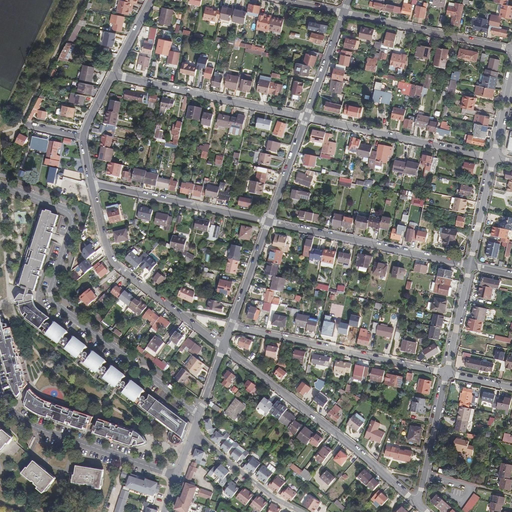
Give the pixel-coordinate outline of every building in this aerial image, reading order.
[(124,2),(115,0),(114,0),(112,10),(128,13),(128,12),(128,10),(129,8),(131,8),(132,4),(124,2)] [(402,0),(400,9),(399,13),(404,14),(408,14),(410,5),(405,4),(406,0),(402,0)] [(386,12),(399,14),(399,13),(400,9),(385,5),(384,6),(370,3),(369,7),(371,7),(371,8),(386,12)] [(446,6),(444,15),(451,17),(449,25),(452,26),(454,26),(457,27),(462,5),(454,3),(454,4),(453,8),(446,6)] [(247,4),(245,13),(245,15),(257,17),(259,7),(254,6),(247,4)] [(511,12),(511,8),(511,6),(504,5),(501,4),(499,17),(500,17),(510,19),(511,12)] [(417,18),(422,19),(424,9),(414,7),(412,17),(417,18)] [(168,26),(171,10),(161,8),(160,13),(158,23),(168,26)] [(220,19),(222,11),(220,11),(218,11),(217,12),(212,11),(210,10),(211,9),(208,8),(206,8),(203,19),(215,22),(216,18),(220,19)] [(227,9),(223,8),(222,11),(220,19),(229,21),(232,10),(227,9)] [(85,9),(77,24),(80,25),(85,26),(86,21),(82,20),(87,9),(85,9)] [(241,12),(233,10),(230,21),(243,24),(245,15),(245,13),(241,12)] [(263,14),(258,13),(254,30),(267,32),(267,30),(270,18),(270,16),(263,14)] [(121,24),(123,17),(112,14),(110,22),(113,23),(111,29),(120,31),(121,24)] [(489,20),(488,25),(497,27),(499,21),(500,17),(499,17),(490,15),(489,20)] [(277,19),(270,18),(267,30),(279,32),(282,20),(277,19)] [(488,25),(489,20),(477,18),(476,22),(473,21),(471,28),(472,30),(475,30),(476,30),(478,30),(478,31),(481,32),(486,33),(487,30),(488,25)] [(314,31),(324,33),(325,30),(325,27),(309,23),(308,28),(313,29),(313,30),(314,30),(314,31)] [(77,24),(67,42),(71,43),(80,25),(77,24)] [(497,27),(488,25),(487,30),(490,30),(489,33),(504,37),(505,31),(499,29),(499,27),(497,27)] [(360,29),(357,39),(370,42),(373,30),(369,29),(368,29),(367,31),(360,29)] [(114,39),(115,34),(105,32),(102,45),(112,48),(113,43),(114,44),(114,41),(115,39),(114,39)] [(309,41),(321,44),(322,40),(323,36),(310,34),(309,41)] [(385,34),(384,42),(383,45),(386,46),(392,47),(395,35),(392,34),(390,34),(389,35),(385,34)] [(355,49),(357,42),(345,39),(344,43),(343,47),(353,49),(353,48),(355,49)] [(161,54),(168,56),(171,43),(158,40),(156,53),(161,54)] [(384,42),(381,41),(380,43),(379,49),(378,53),(382,54),(384,54),(386,46),(383,45),(384,42)] [(61,54),(59,59),(68,61),(69,60),(77,45),(71,43),(67,42),(63,51),(63,54),(61,54)] [(145,67),(148,67),(153,45),(143,43),(142,48),(141,53),(147,54),(146,58),(139,56),(136,69),(144,71),(145,67)] [(398,48),(392,47),(388,65),(402,68),(406,51),(403,51),(398,50),(398,48)] [(428,59),(430,48),(428,48),(424,47),(423,48),(419,47),(416,47),(413,56),(428,59)] [(444,67),(447,51),(441,49),(436,48),(432,65),(444,67)] [(456,58),(474,62),(476,53),(467,51),(458,49),(456,58)] [(315,58),(316,53),(306,50),(303,63),(312,66),(315,58)] [(352,52),(342,50),(341,55),(342,55),(340,65),(349,67),(352,52)] [(166,67),(177,69),(180,54),(169,51),(166,67)] [(484,70),(483,75),(496,78),(497,73),(495,73),(496,67),(497,61),(489,59),(487,71),(484,70)] [(308,71),(309,66),(295,63),(293,74),(307,76),(308,71)] [(93,74),(94,67),(83,65),(80,80),(90,82),(91,78),(92,73),(93,74)] [(187,78),(193,79),(195,71),(184,68),(182,77),(187,78)] [(332,73),(331,78),(341,81),(343,71),(333,69),(332,73)] [(237,77),(235,89),(238,89),(238,90),(242,91),(245,91),(246,88),(250,88),(251,80),(250,80),(251,74),(242,72),(241,74),(238,73),(237,77)] [(458,75),(451,73),(449,80),(456,81),(458,75)] [(481,87),(483,75),(480,74),(478,82),(476,82),(475,85),(477,86),(481,87)] [(226,75),(223,87),(229,88),(235,89),(237,77),(226,75)] [(425,75),(422,87),(428,88),(430,76),(425,75)] [(496,78),(483,75),(481,87),(492,89),(494,89),(495,84),(496,78)] [(212,76),(210,85),(216,86),(219,87),(221,78),(212,76)] [(341,81),(331,78),(329,85),(328,92),(338,94),(341,81)] [(262,95),(266,95),(267,93),(269,83),(269,82),(258,80),(255,92),(259,93),(262,93),(262,95)] [(456,81),(449,80),(449,82),(446,93),(449,93),(453,94),(456,81)] [(290,95),(299,97),(300,93),(300,90),(302,90),(303,85),(293,82),(290,95)] [(410,85),(404,83),(400,82),(398,82),(397,85),(402,86),(403,86),(403,87),(405,87),(403,94),(408,95),(410,85)] [(92,90),(93,86),(79,83),(77,92),(91,95),(92,90)] [(269,83),(267,93),(272,95),(277,96),(277,92),(280,93),(280,89),(278,88),(279,85),(269,83)] [(375,102),(379,103),(380,102),(387,104),(389,93),(389,91),(387,91),(386,91),(385,93),(378,91),(379,84),(375,83),(371,101),(375,102)] [(422,87),(410,85),(408,95),(413,96),(414,95),(420,96),(422,88),(422,87)] [(492,89),(481,87),(477,86),(475,94),(482,96),(482,95),(490,97),(491,94),(492,89)] [(125,91),(123,100),(146,105),(149,95),(149,93),(146,92),(145,96),(142,95),(136,93),(125,91)] [(83,100),(84,96),(71,93),(69,101),(83,104),(83,100)] [(149,95),(146,105),(146,108),(153,109),(154,104),(157,105),(158,99),(155,98),(156,96),(152,96),(149,95)] [(473,103),(474,99),(462,96),(459,108),(461,108),(472,110),(473,103)] [(36,109),(42,99),(38,98),(33,108),(36,109)] [(166,100),(161,98),(159,109),(164,110),(167,111),(168,109),(171,109),(172,102),(169,101),(169,100),(166,100)] [(109,105),(107,112),(116,114),(119,103),(110,101),(109,105)] [(323,110),(338,114),(340,106),(324,103),(324,106),(323,110)] [(343,114),(359,118),(361,109),(349,106),(345,105),(343,114)] [(60,115),(73,118),(74,112),(75,109),(62,106),(60,115)] [(185,119),(197,121),(199,110),(193,108),(187,107),(185,119)] [(401,121),(404,111),(392,108),(389,119),(394,120),(401,121)] [(474,114),(475,111),(472,110),(461,108),(460,112),(464,113),(464,112),(473,114),(472,123),(475,124),(486,126),(488,117),(474,114)] [(32,109),(27,120),(29,120),(33,113),(37,114),(36,118),(43,120),(44,120),(44,117),(45,113),(37,112),(38,110),(32,109)] [(107,112),(106,111),(104,118),(103,124),(114,126),(116,114),(107,112)] [(206,114),(202,113),(200,125),(209,127),(211,115),(206,114)] [(415,116),(415,118),(413,125),(418,126),(426,128),(427,120),(428,118),(420,116),(421,114),(416,113),(415,116)] [(228,128),(230,118),(224,117),(218,116),(216,125),(228,128)] [(234,117),(230,116),(230,118),(228,128),(235,129),(240,130),(243,118),(240,117),(237,116),(236,120),(233,119),(234,117)] [(406,120),(403,119),(401,128),(403,128),(405,129),(406,127),(410,128),(413,128),(413,125),(415,118),(407,116),(406,120)] [(268,131),(270,121),(263,120),(257,119),(256,123),(255,128),(268,131)] [(437,122),(432,121),(427,120),(426,128),(425,130),(431,132),(434,132),(437,122)] [(442,126),(441,129),(448,130),(449,126),(445,125),(446,122),(441,121),(440,126),(442,126)] [(165,141),(164,141),(163,144),(168,145),(176,146),(181,124),(178,123),(177,127),(174,127),(172,136),(175,136),(173,144),(165,142),(165,141)] [(272,137),(280,138),(282,131),(283,125),(275,123),(272,137)] [(103,124),(102,124),(102,126),(99,125),(99,128),(98,131),(91,129),(90,133),(101,135),(110,137),(111,137),(114,126),(103,124)] [(485,132),(486,126),(475,124),(473,136),(483,139),(485,132)] [(161,132),(154,130),(151,141),(159,143),(163,144),(164,141),(159,140),(161,132)] [(322,142),(324,134),(311,131),(310,136),(309,142),(321,144),(322,142)] [(482,146),(483,139),(473,136),(463,134),(462,141),(472,144),(482,146)] [(26,139),(19,135),(15,143),(24,147),(25,143),(24,143),(26,139)] [(99,143),(98,147),(100,147),(108,149),(110,137),(101,135),(100,138),(99,143)] [(358,145),(359,141),(357,141),(357,140),(353,139),(350,138),(347,150),(356,152),(358,145)] [(46,152),(48,142),(32,139),(30,149),(46,152)] [(52,166),(57,167),(58,162),(57,161),(57,159),(55,159),(56,151),(58,143),(50,141),(46,159),(53,161),(52,166)] [(269,141),(267,141),(264,151),(274,153),(275,150),(275,147),(277,148),(278,148),(278,146),(279,143),(269,141)] [(327,143),(322,142),(321,144),(320,153),(332,155),(333,148),(331,147),(332,144),(327,143)] [(206,153),(208,146),(202,145),(202,147),(198,147),(197,151),(200,151),(206,153)] [(363,146),(358,145),(356,152),(356,155),(368,158),(369,153),(370,148),(363,146)] [(375,155),(369,153),(368,158),(366,169),(372,170),(373,168),(379,170),(380,163),(384,163),(387,151),(389,152),(390,148),(381,146),(377,145),(375,155)] [(97,155),(96,160),(107,163),(109,163),(112,150),(108,149),(100,147),(99,151),(98,156),(97,155)] [(224,147),(222,156),(225,157),(237,159),(239,152),(227,150),(227,147),(224,147)] [(270,155),(259,153),(256,163),(266,165),(267,162),(269,162),(270,158),(270,155)] [(426,155),(420,154),(419,158),(421,158),(420,162),(422,162),(421,165),(422,166),(422,167),(423,167),(423,169),(424,169),(423,178),(427,179),(428,175),(432,158),(429,158),(425,157),(426,155)] [(222,156),(215,155),(214,164),(220,165),(221,158),(224,159),(225,157),(222,156)] [(317,158),(305,155),(304,159),(302,166),(314,169),(317,158)] [(399,163),(393,161),(391,171),(403,174),(405,164),(399,163)] [(109,163),(107,163),(106,168),(108,168),(106,175),(117,177),(120,165),(109,163)] [(405,163),(405,164),(403,174),(415,177),(418,165),(413,164),(405,163)] [(462,172),(471,175),(472,170),(473,166),(463,163),(463,167),(461,167),(461,170),(462,170),(462,172)] [(108,168),(106,168),(105,168),(104,170),(106,170),(105,176),(119,179),(122,166),(120,165),(117,177),(106,175),(108,168)] [(47,183),(54,184),(56,175),(57,169),(50,168),(47,183)] [(128,183),(129,177),(130,171),(124,170),(124,173),(121,172),(119,181),(122,181),(128,183)] [(130,177),(130,181),(136,182),(142,183),(144,173),(144,172),(132,170),(130,177)] [(294,183),(307,189),(311,178),(312,173),(305,171),(303,175),(297,173),(296,178),(294,183)] [(144,173),(142,183),(149,185),(154,186),(156,177),(156,176),(144,173)] [(254,183),(262,185),(263,180),(265,175),(256,173),(254,183)] [(156,177),(154,186),(160,187),(166,188),(168,180),(156,177)] [(171,178),(169,178),(168,180),(166,188),(166,190),(170,190),(174,191),(175,182),(170,181),(171,178)] [(372,182),(363,180),(362,187),(370,188),(372,182)] [(206,186),(206,182),(202,181),(201,188),(193,186),(191,195),(195,196),(199,197),(200,195),(201,191),(204,191),(206,186)] [(262,188),(262,185),(254,183),(251,182),(249,194),(258,196),(259,191),(261,191),(262,188)] [(219,183),(218,188),(216,199),(215,201),(218,201),(220,202),(221,200),(223,201),(223,200),(228,201),(230,193),(230,192),(225,191),(225,192),(222,192),(224,185),(219,183)] [(189,186),(180,184),(178,193),(183,194),(187,195),(189,186)] [(218,188),(206,186),(204,191),(203,196),(203,197),(216,199),(218,188)] [(459,196),(469,198),(470,193),(471,189),(466,188),(466,187),(461,186),(460,190),(458,189),(458,191),(460,191),(459,196)] [(307,201),(308,195),(291,191),(290,196),(289,199),(290,199),(288,206),(296,208),(298,199),(307,201)] [(250,197),(245,196),(245,200),(238,198),(236,206),(242,207),(248,208),(250,197)] [(465,207),(467,201),(455,198),(452,212),(463,214),(465,207)] [(114,211),(112,206),(105,208),(107,215),(109,224),(119,221),(117,210),(114,211)] [(148,221),(151,209),(143,208),(138,206),(135,218),(148,221)] [(42,208),(40,207),(16,283),(18,283),(42,208)] [(44,209),(42,208),(18,283),(21,284),(20,286),(25,287),(26,286),(28,286),(33,288),(37,274),(35,273),(36,271),(37,271),(38,268),(37,268),(37,266),(39,266),(44,252),(42,251),(42,249),(44,249),(45,246),(43,246),(44,244),(46,245),(48,237),(45,236),(48,229),(49,227),(51,228),(52,225),(50,225),(51,223),(53,224),(56,213),(50,211),(50,209),(45,207),(44,209)] [(312,214),(294,210),(293,215),(297,216),(297,218),(306,220),(310,221),(312,214)] [(162,226),(167,227),(169,217),(166,217),(166,216),(161,215),(154,214),(152,224),(162,226)] [(335,227),(340,228),(341,227),(343,218),(343,216),(333,214),(331,226),(335,227)] [(355,220),(354,227),(358,228),(366,230),(366,227),(368,219),(356,217),(355,220)] [(373,232),(378,232),(379,228),(381,219),(369,217),(368,219),(366,227),(371,228),(374,229),(373,232)] [(455,226),(463,228),(463,226),(463,223),(462,223),(463,218),(457,217),(455,226)] [(511,219),(510,219),(502,217),(501,221),(501,224),(497,225),(497,229),(507,231),(511,232),(511,229),(511,219)] [(343,218),(341,227),(343,228),(349,229),(351,220),(343,218)] [(389,219),(381,218),(381,219),(379,228),(383,229),(387,230),(389,219)] [(207,232),(209,222),(203,221),(196,219),(194,229),(207,232)] [(205,240),(216,242),(219,227),(215,226),(211,226),(209,233),(207,232),(205,240)] [(238,239),(248,241),(249,234),(250,229),(240,227),(238,239)] [(396,231),(391,229),(389,239),(394,240),(399,241),(402,229),(397,228),(396,231)] [(497,229),(492,228),(491,232),(490,235),(493,235),(493,237),(500,239),(500,242),(507,244),(508,241),(505,240),(507,231),(497,229)] [(455,232),(442,229),(439,240),(438,239),(436,244),(445,246),(444,249),(448,249),(448,247),(452,248),(454,241),(455,232)] [(116,243),(127,240),(125,230),(114,233),(115,238),(116,243)] [(414,240),(416,232),(406,230),(404,242),(406,242),(409,243),(410,239),(414,240)] [(284,246),(285,238),(273,235),(271,247),(280,249),(280,252),(286,253),(287,247),(284,246)] [(179,238),(171,236),(169,246),(168,250),(175,253),(176,251),(182,252),(183,250),(184,244),(185,240),(179,238)] [(310,250),(313,237),(311,237),(307,236),(306,240),(306,239),(302,257),(308,258),(310,250)] [(500,242),(489,240),(487,248),(485,257),(496,259),(500,242)] [(228,259),(237,262),(239,256),(238,256),(239,252),(240,253),(241,247),(231,245),(229,253),(228,254),(226,259),(228,259)] [(86,250),(83,255),(86,260),(97,252),(93,248),(94,248),(93,246),(86,250)] [(312,260),(320,262),(323,251),(318,250),(318,251),(314,250),(314,249),(311,249),(310,250),(308,258),(308,260),(312,261),(312,260)] [(325,250),(323,249),(323,251),(320,262),(333,264),(335,254),(327,252),(327,250),(325,250)] [(277,265),(280,252),(269,250),(268,255),(266,263),(277,265)] [(136,268),(147,256),(142,253),(137,259),(130,252),(124,259),(128,262),(133,267),(134,266),(136,268)] [(336,262),(343,264),(347,264),(348,265),(349,256),(343,255),(338,254),(336,262)] [(367,265),(369,258),(364,257),(357,255),(355,262),(356,262),(355,266),(366,269),(369,265),(367,265)] [(234,274),(237,262),(228,259),(225,272),(234,274)] [(86,260),(78,266),(85,274),(93,267),(86,260)] [(95,271),(101,278),(108,272),(106,270),(107,269),(105,267),(104,268),(102,266),(101,265),(100,266),(98,263),(93,267),(95,271)] [(147,263),(144,266),(150,271),(152,268),(147,263)] [(266,263),(265,263),(263,275),(271,277),(274,278),(277,265),(266,263)] [(372,275),(383,277),(386,266),(380,265),(374,264),(372,275)] [(414,264),(412,272),(423,274),(425,267),(419,265),(414,264)] [(150,271),(144,266),(141,269),(146,274),(150,271)] [(390,277),(400,280),(402,270),(397,269),(392,268),(390,277)] [(438,270),(437,277),(448,280),(449,272),(445,271),(438,270)] [(159,276),(155,273),(150,279),(154,282),(158,286),(163,280),(161,278),(162,277),(160,275),(159,276)] [(283,280),(274,278),(271,277),(270,283),(268,290),(280,293),(283,280)] [(448,280),(437,277),(435,284),(432,283),(431,291),(434,292),(433,293),(447,296),(449,288),(450,284),(450,280),(448,280)] [(480,286),(492,289),(497,290),(498,283),(482,279),(481,283),(480,286)] [(216,293),(228,295),(229,288),(231,283),(219,280),(216,293)] [(336,293),(342,295),(343,287),(337,285),(336,291),(335,293),(336,293)] [(118,298),(123,292),(118,288),(116,286),(111,293),(118,298)] [(480,286),(479,286),(478,291),(477,297),(489,300),(492,289),(480,286)] [(186,302),(191,304),(193,294),(179,288),(175,297),(186,302)] [(74,302),(77,304),(82,300),(87,306),(96,298),(92,293),(89,289),(74,302)] [(26,291),(26,293),(24,292),(20,291),(18,297),(18,298),(18,302),(20,307),(22,312),(22,313),(24,310),(26,312),(24,315),(38,325),(41,321),(41,320),(41,319),(42,320),(44,317),(48,315),(35,305),(34,302),(32,298),(32,292),(26,291)] [(130,296),(124,291),(123,292),(118,298),(129,306),(134,299),(130,296)] [(266,304),(270,305),(277,306),(278,302),(272,301),(273,298),(271,298),(272,293),(265,292),(264,296),(262,295),(262,297),(262,298),(264,299),(263,302),(266,303),(266,304)] [(104,294),(96,302),(98,304),(101,301),(104,303),(109,298),(104,294)] [(18,302),(18,298),(16,298),(16,303),(17,303),(18,309),(20,312),(23,316),(44,332),(45,331),(46,329),(42,327),(41,328),(38,325),(24,315),(22,313),(22,312),(20,307),(18,302)] [(137,319),(146,307),(144,305),(141,303),(140,304),(138,302),(134,299),(129,306),(126,310),(137,319)] [(219,306),(220,302),(208,300),(206,310),(217,312),(217,311),(220,312),(221,309),(221,307),(219,306)] [(430,311),(443,314),(444,308),(445,302),(434,300),(433,305),(431,304),(430,311)] [(261,311),(268,312),(270,305),(266,304),(263,303),(261,311)] [(247,316),(257,318),(258,309),(249,307),(248,311),(247,316)] [(471,315),(470,318),(479,320),(481,321),(483,321),(485,309),(474,307),(473,313),(471,313),(471,315)] [(288,315),(295,317),(295,316),(296,311),(285,308),(284,311),(289,312),(288,315)] [(153,326),(159,317),(153,313),(148,309),(145,313),(146,313),(142,318),(144,320),(146,318),(151,322),(150,324),(153,326)] [(0,313),(0,352),(5,370),(8,380),(10,386),(12,390),(14,393),(16,396),(18,393),(18,392),(16,393),(15,392),(13,389),(11,385),(10,381),(8,376),(10,376),(9,370),(7,371),(3,358),(5,358),(3,352),(2,352),(0,346),(0,319),(1,322),(2,322),(0,313)] [(283,329),(285,318),(272,315),(270,326),(275,327),(283,329)] [(443,318),(432,315),(430,328),(439,330),(440,330),(441,323),(443,318)] [(155,334),(162,325),(166,328),(169,323),(164,320),(160,316),(159,317),(153,326),(150,330),(155,334)] [(295,317),(293,326),(300,328),(305,329),(306,323),(308,318),(295,316),(295,317)] [(44,324),(42,327),(46,329),(45,331),(57,340),(61,335),(66,328),(53,318),(51,322),(51,323),(48,324),(47,325),(45,324),(44,324)] [(470,318),(468,318),(467,323),(467,325),(469,326),(468,330),(476,332),(479,320),(470,318)] [(0,319),(0,346),(2,352),(3,352),(5,358),(3,358),(7,371),(9,370),(10,376),(8,376),(10,381),(11,385),(13,389),(15,392),(16,393),(18,392),(26,381),(25,378),(23,375),(9,325),(4,326),(3,324),(6,324),(5,321),(2,322),(1,322),(0,319)] [(325,336),(331,337),(332,330),(334,331),(335,325),(323,322),(321,335),(325,336)] [(305,329),(305,333),(309,333),(314,334),(316,325),(306,323),(305,329)] [(375,333),(374,336),(385,338),(390,339),(391,331),(376,327),(375,333)] [(427,340),(437,342),(438,336),(439,330),(430,328),(427,340)] [(181,332),(178,329),(170,340),(177,345),(183,338),(181,336),(179,335),(181,332)] [(70,337),(67,339),(67,340),(67,341),(63,338),(62,339),(62,340),(61,341),(65,344),(64,345),(76,354),(80,349),(82,346),(86,344),(71,333),(70,337)] [(67,339),(61,335),(57,340),(57,341),(63,346),(64,345),(65,344),(61,341),(62,340),(62,339),(63,338),(67,341),(67,340),(67,339)] [(367,347),(369,336),(365,335),(364,338),(358,337),(356,345),(361,346),(367,347)] [(163,343),(154,337),(147,347),(155,353),(163,343)] [(192,343),(187,338),(183,344),(189,348),(187,350),(193,355),(195,353),(196,354),(200,348),(192,343)] [(251,343),(244,339),(242,339),(239,338),(237,340),(236,341),(236,342),(236,345),(238,347),(247,351),(251,343)] [(472,349),(487,353),(489,344),(474,340),(473,344),(472,349)] [(408,353),(413,354),(415,345),(402,342),(400,351),(408,353)] [(427,359),(437,352),(436,350),(432,345),(422,352),(427,359)] [(266,346),(264,356),(275,358),(277,348),(271,347),(266,346)] [(105,358),(90,347),(89,351),(85,353),(84,355),(82,353),(81,355),(84,358),(83,360),(95,369),(99,364),(101,361),(105,358)] [(85,353),(80,349),(76,354),(75,355),(82,360),(83,360),(84,358),(81,355),(82,353),(84,355),(85,353)] [(301,364),(304,353),(299,352),(293,351),(291,359),(298,361),(297,363),(301,364)] [(141,354),(149,360),(151,357),(143,352),(141,354)] [(420,362),(424,356),(420,353),(416,358),(420,362)] [(469,355),(461,354),(461,356),(460,359),(462,359),(461,363),(464,364),(464,368),(478,371),(479,362),(468,360),(469,355)] [(186,367),(193,357),(191,355),(183,365),(186,367)] [(323,367),(326,368),(328,359),(320,357),(311,355),(309,364),(315,365),(323,367)] [(200,368),(203,364),(193,357),(186,367),(197,375),(198,374),(200,371),(198,371),(200,368)] [(511,358),(506,357),(505,359),(505,363),(503,370),(509,371),(510,369),(511,369),(511,358)] [(163,371),(167,366),(167,365),(162,361),(160,364),(154,360),(152,363),(163,371)] [(123,372),(110,362),(109,366),(105,368),(106,369),(105,370),(101,367),(100,368),(101,368),(100,370),(103,373),(102,374),(114,384),(118,378),(123,372)] [(479,362),(478,371),(482,371),(486,372),(486,371),(490,372),(492,365),(479,362)] [(344,373),(348,374),(350,365),(345,364),(341,363),(341,364),(338,363),(334,363),(332,373),(343,375),(344,373)] [(105,368),(99,364),(95,369),(95,370),(102,374),(103,373),(100,370),(101,368),(100,368),(101,367),(105,370),(106,369),(105,368)] [(365,378),(367,369),(360,367),(354,366),(351,379),(360,381),(361,377),(365,378)] [(173,380),(181,385),(184,381),(189,374),(182,368),(173,380)] [(277,377),(280,380),(284,374),(278,369),(273,374),(277,377)] [(381,383),(383,372),(376,371),(371,369),(368,380),(377,382),(381,383)] [(221,378),(229,383),(234,377),(230,374),(226,371),(221,378)] [(305,374),(302,377),(315,384),(318,383),(320,381),(308,375),(305,374)] [(383,385),(399,389),(401,378),(392,377),(386,375),(383,385)] [(143,388),(129,376),(128,377),(128,380),(124,383),(122,384),(121,382),(119,385),(122,388),(121,389),(133,398),(137,393),(139,391),(143,388)] [(124,383),(118,378),(114,384),(120,389),(121,389),(122,388),(119,385),(121,382),(122,384),(124,383)] [(428,384),(428,381),(418,379),(415,393),(424,395),(426,387),(427,387),(428,384)] [(246,380),(243,385),(246,387),(244,390),(248,393),(253,386),(250,383),(246,380)] [(299,394),(302,396),(308,389),(301,384),(296,391),(299,394)] [(28,385),(23,399),(25,400),(24,402),(29,407),(34,410),(38,411),(46,414),(47,411),(53,412),(51,416),(64,420),(65,418),(70,420),(70,422),(82,426),(82,424),(85,425),(87,421),(89,421),(91,414),(44,398),(40,395),(36,392),(32,389),(28,385)] [(459,406),(459,407),(467,408),(468,403),(469,404),(469,403),(470,396),(471,396),(470,396),(471,391),(462,389),(462,391),(461,394),(460,394),(459,402),(460,402),(459,406)] [(141,402),(140,404),(165,422),(164,424),(162,426),(161,428),(161,431),(162,434),(163,436),(165,439),(167,441),(170,442),(173,442),(175,442),(179,441),(181,438),(179,437),(180,436),(178,435),(179,433),(182,436),(185,428),(181,425),(182,423),(186,426),(188,419),(165,401),(164,404),(162,403),(163,403),(157,398),(148,391),(146,395),(142,397),(142,398),(140,397),(138,399),(141,402)] [(142,397),(137,393),(133,398),(132,400),(164,424),(165,422),(140,404),(141,402),(138,399),(140,397),(142,398),(142,397)] [(313,400),(321,407),(326,402),(317,395),(313,400)] [(502,401),(497,400),(495,411),(506,413),(507,414),(511,397),(507,396),(503,396),(502,401)] [(423,403),(423,399),(414,397),(413,402),(411,401),(409,411),(422,414),(424,408),(422,407),(423,403)] [(224,413),(234,420),(245,406),(236,398),(232,403),(224,413)] [(25,400),(23,399),(22,402),(28,407),(32,410),(37,413),(84,429),(85,425),(82,424),(82,426),(70,422),(70,420),(65,418),(64,420),(51,416),(53,412),(47,411),(46,414),(38,411),(34,410),(29,407),(24,402),(25,400)] [(256,407),(266,414),(268,412),(272,406),(269,404),(271,401),(269,400),(268,399),(266,401),(262,399),(256,407)] [(208,405),(219,413),(221,411),(221,410),(209,401),(208,405)] [(278,420),(284,412),(286,410),(281,406),(276,402),(272,406),(268,412),(278,420)] [(486,403),(484,412),(492,413),(493,405),(486,403)] [(458,411),(457,419),(467,422),(470,409),(467,408),(459,407),(458,411)] [(330,411),(326,415),(330,419),(334,422),(338,418),(334,415),(337,412),(332,408),(330,411)] [(292,421),(294,419),(287,414),(284,412),(278,420),(287,428),(292,421)] [(364,420),(355,414),(352,416),(362,423),(364,420)] [(93,422),(91,427),(94,428),(93,430),(106,434),(106,432),(112,434),(111,436),(126,441),(131,442),(135,442),(139,441),(140,441),(141,436),(141,435),(138,432),(136,430),(132,428),(129,426),(97,415),(95,423),(93,422)] [(346,424),(350,427),(352,429),(355,432),(362,423),(352,416),(346,424)] [(480,424),(491,427),(493,418),(488,417),(487,421),(481,420),(480,424)] [(209,419),(204,421),(207,431),(208,430),(209,434),(212,437),(216,432),(215,428),(212,429),(209,419)] [(456,423),(454,432),(464,434),(467,422),(457,419),(456,423)] [(287,428),(285,430),(293,436),(300,427),(296,424),(292,421),(287,428)] [(364,437),(372,441),(375,442),(378,444),(383,434),(376,430),(378,425),(371,421),(364,437)] [(0,447),(1,448),(7,441),(8,442),(13,435),(3,427),(2,428),(0,426),(0,425),(0,424),(0,447)] [(94,428),(91,427),(90,431),(125,443),(129,443),(133,444),(137,443),(141,442),(144,441),(146,440),(144,437),(142,433),(139,430),(135,427),(130,425),(129,426),(132,428),(136,430),(138,432),(141,435),(141,436),(140,441),(139,441),(135,442),(131,442),(126,441),(111,436),(112,434),(106,432),(106,434),(93,430),(94,428)] [(406,440),(417,443),(419,435),(420,429),(409,427),(406,440)] [(298,435),(308,443),(308,442),(313,436),(308,432),(303,428),(298,435)] [(321,434),(317,431),(313,436),(308,442),(316,448),(321,440),(319,439),(318,438),(321,434)] [(223,437),(216,432),(212,437),(210,439),(217,444),(220,441),(223,443),(225,441),(229,436),(225,433),(223,437)] [(500,434),(498,443),(511,445),(511,438),(506,437),(506,435),(500,434)] [(465,455),(471,456),(473,447),(467,446),(467,442),(458,440),(458,439),(455,438),(454,443),(453,449),(465,452),(465,455)] [(225,441),(223,443),(220,448),(227,453),(229,450),(232,452),(235,449),(238,445),(235,442),(232,446),(225,441)] [(288,448),(287,448),(291,451),(296,445),(292,442),(288,448)] [(398,453),(398,450),(398,449),(385,446),(383,456),(390,458),(390,459),(408,462),(409,457),(410,452),(404,450),(403,451),(403,454),(398,453)] [(320,464),(330,452),(327,449),(323,447),(314,459),(320,464)] [(196,463),(204,466),(205,462),(201,460),(204,452),(195,449),(192,458),(196,459),(195,463),(196,463)] [(235,449),(232,452),(230,456),(237,462),(239,458),(243,461),(248,454),(244,451),(242,454),(235,449)] [(25,450),(21,453),(26,458),(30,454),(25,450)] [(333,461),(339,466),(346,457),(343,455),(341,453),(339,452),(333,461)] [(27,465),(22,471),(32,479),(32,478),(35,480),(34,481),(38,484),(37,485),(43,490),(55,475),(34,458),(28,465),(27,465)] [(260,464),(252,458),(249,463),(247,462),(243,468),(247,471),(248,470),(252,474),(260,464)] [(104,467),(76,462),(75,472),(73,471),(72,479),(85,481),(88,481),(88,482),(93,483),(93,484),(101,486),(104,467)] [(195,473),(196,469),(195,468),(196,463),(195,463),(191,462),(188,470),(193,472),(195,473)] [(290,467),(300,475),(302,471),(292,464),(290,467)] [(225,469),(221,465),(216,470),(213,467),(207,474),(210,477),(214,473),(218,476),(225,469)] [(499,471),(509,473),(511,467),(501,465),(499,471)] [(148,475),(147,477),(145,476),(137,474),(138,471),(124,466),(122,471),(131,474),(129,482),(125,480),(114,511),(156,511),(159,506),(153,504),(159,487),(156,486),(158,480),(159,479),(148,475)] [(264,484),(272,473),(263,466),(255,477),(258,479),(259,478),(262,481),(261,481),(264,484)] [(229,472),(225,469),(218,476),(222,480),(218,484),(221,487),(228,480),(225,477),(229,472)] [(300,475),(309,481),(313,475),(304,469),(302,471),(300,475)] [(366,485),(372,479),(368,475),(363,470),(357,477),(366,486),(366,485)] [(319,478),(328,486),(334,479),(329,475),(325,471),(319,478)] [(500,479),(507,481),(509,473),(499,471),(498,479),(500,479)] [(210,500),(212,493),(189,485),(192,476),(187,474),(182,488),(184,489),(182,497),(181,499),(179,498),(175,509),(176,510),(182,511),(194,511),(195,511),(190,509),(189,509),(189,506),(191,502),(194,494),(195,495),(210,500)] [(277,492),(284,483),(276,477),(273,482),(272,481),(267,487),(272,490),(272,489),(277,492)] [(375,481),(372,479),(366,485),(373,491),(379,484),(375,481)] [(500,479),(498,489),(508,491),(510,481),(507,481),(500,479)] [(235,485),(230,481),(226,487),(227,488),(223,493),(230,498),(238,489),(234,486),(235,485)] [(246,490),(243,488),(235,498),(245,506),(253,495),(249,493),(249,494),(246,491),(246,490)] [(296,494),(288,488),(285,491),(284,490),(280,496),(286,501),(288,499),(291,501),(296,494)] [(380,506),(386,500),(381,495),(377,491),(369,500),(372,503),(374,501),(380,506)] [(261,498),(258,496),(249,506),(257,511),(259,511),(267,503),(264,501),(261,499),(261,498)] [(320,503),(309,496),(302,506),(311,511),(314,511),(316,510),(315,509),(317,506),(318,506),(320,503)] [(437,508),(441,511),(445,511),(449,508),(435,496),(430,502),(437,508)] [(491,503),(501,505),(501,506),(503,499),(499,498),(494,497),(493,496),(491,503)] [(342,503),(338,499),(335,503),(344,511),(346,508),(342,504),(342,503)] [(276,506),(271,503),(267,510),(269,511),(268,511),(278,511),(280,510),(276,507),(276,506)] [(488,510),(496,511),(499,511),(501,505),(491,503),(490,503),(488,510)]
